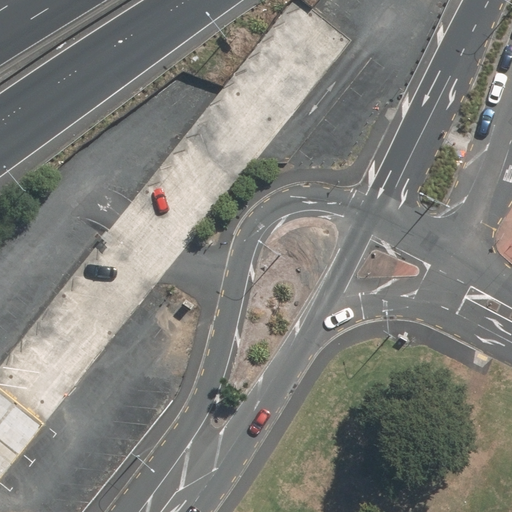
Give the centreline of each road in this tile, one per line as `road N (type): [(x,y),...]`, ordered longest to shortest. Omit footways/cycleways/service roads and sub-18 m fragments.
road 1 (residential): [(122,511),(209,384),(252,224),(297,197),(370,217)]
road 2 (trunk): [(480,0),(370,217)]
road 3 (secondary): [(314,323),(259,424),(188,511)]
road 4 (motorway): [(187,0),(0,123)]
road 5 (residential): [(511,136),(459,264)]
